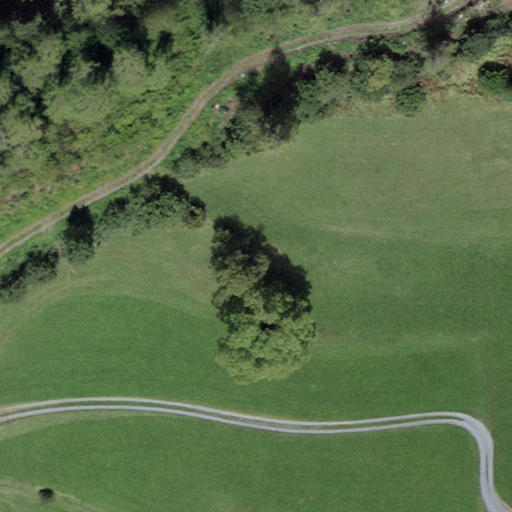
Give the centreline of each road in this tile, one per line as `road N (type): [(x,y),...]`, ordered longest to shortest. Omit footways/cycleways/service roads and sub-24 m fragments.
road 1 (track): [(498,511),(484,449),(474,429),(458,425),(304,433),(101,404),(0,416)]
road 2 (track): [(0,253),(148,168),(216,88),(252,63),(332,37),(415,28),(468,0)]
